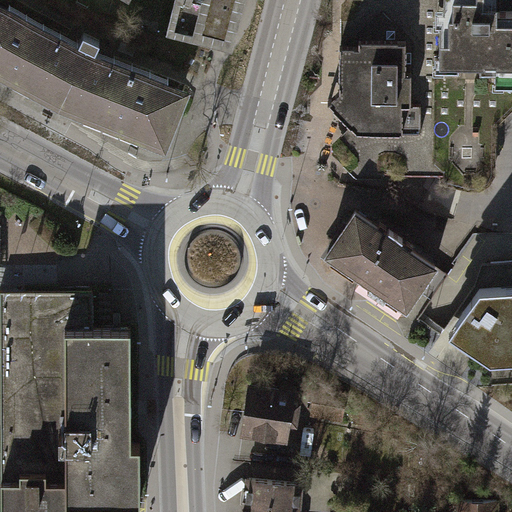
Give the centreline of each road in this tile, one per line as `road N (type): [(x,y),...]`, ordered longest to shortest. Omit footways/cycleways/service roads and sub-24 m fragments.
road 1 (tertiary): [(256,284),(511,450)]
road 2 (tertiary): [(237,216),(293,0)]
road 3 (tertiary): [(183,511),(178,382),(191,306)]
road 4 (tertiary): [(0,143),(168,235)]
